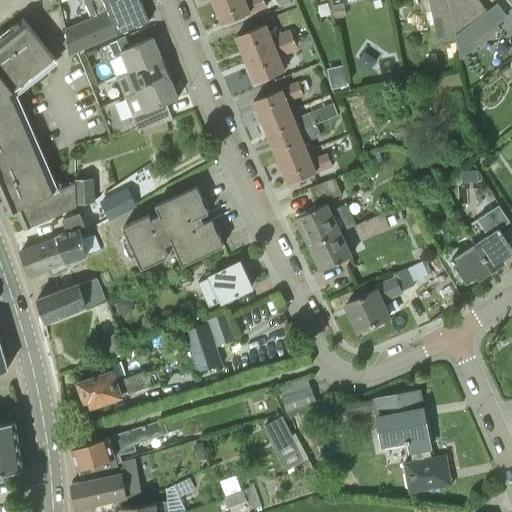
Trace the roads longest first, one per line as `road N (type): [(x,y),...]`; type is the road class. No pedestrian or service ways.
road 1 (residential): [(167,0),(326,361),(347,376),(377,370),(454,334)]
road 2 (residential): [(511,466),(454,334)]
road 3 (secondary): [(53,511),(32,369)]
